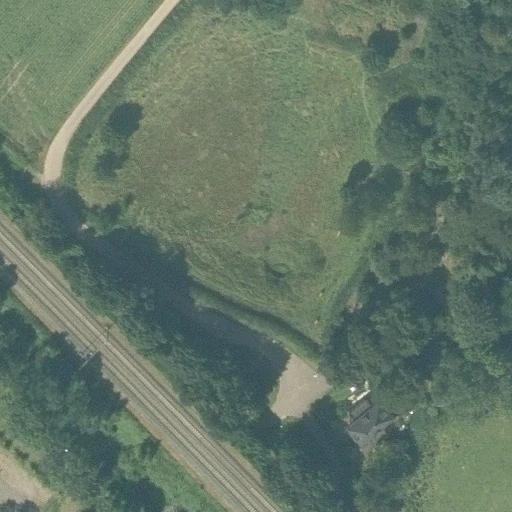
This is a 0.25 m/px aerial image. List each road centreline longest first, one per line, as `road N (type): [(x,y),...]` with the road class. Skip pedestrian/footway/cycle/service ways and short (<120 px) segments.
road 1 (unclassified): [(175,511),(305,392),(280,360),(166,297),(79,235),(56,202),(52,176),(67,131),(174,0)]
road 2 (track): [(291,403),(365,511)]
